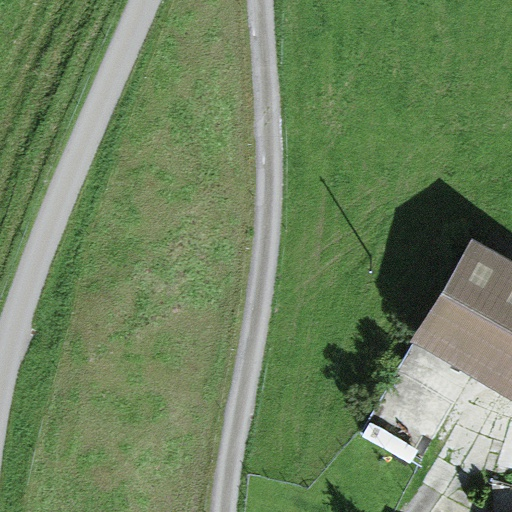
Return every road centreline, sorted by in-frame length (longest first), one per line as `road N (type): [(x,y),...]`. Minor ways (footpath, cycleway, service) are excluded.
road 1 (track): [(262,0),(268,238),(227,511)]
road 2 (unclassified): [(146,0),(16,321),(0,393)]
